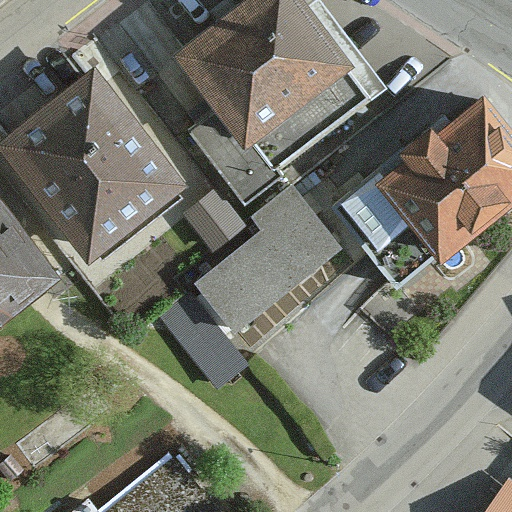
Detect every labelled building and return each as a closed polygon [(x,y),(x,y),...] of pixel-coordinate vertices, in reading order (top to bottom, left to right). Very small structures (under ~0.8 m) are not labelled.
[(295,0),(213,0),(158,41),(225,132),(334,52),(295,0)] [(91,58),(0,124),(0,138),(84,251),(181,180),(91,58)] [(511,207),(511,131),(483,96),(376,177),(437,257),(442,264),(511,207)] [(437,257),(376,177),(337,206),(398,286),(437,257)] [(219,178),(187,204),(215,238),(247,213),(219,178)] [(0,291),(53,250),(0,180),(0,291)] [(258,226),(188,279),(229,333),(340,248),(291,183),(250,214),(258,226)] [(96,511),(83,496),(63,511),(215,511),(168,455),(99,511),(96,511)] [(511,511),(511,495),(500,486),(479,511),(511,511)]
